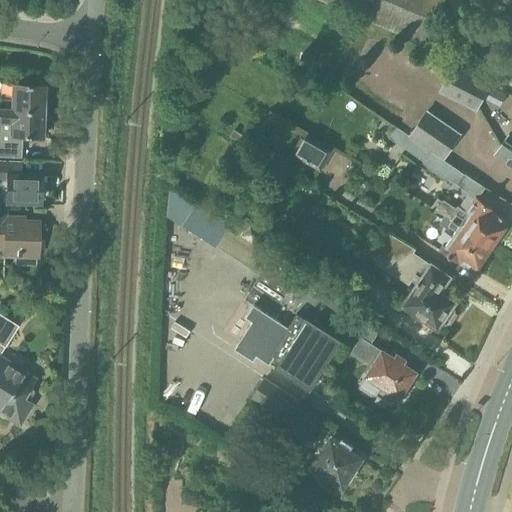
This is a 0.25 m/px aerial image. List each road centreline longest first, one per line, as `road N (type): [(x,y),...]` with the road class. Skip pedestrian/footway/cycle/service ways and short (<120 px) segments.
road 1 (residential): [(71,511),(92,39)]
road 2 (secondary): [(473,511),(511,392)]
